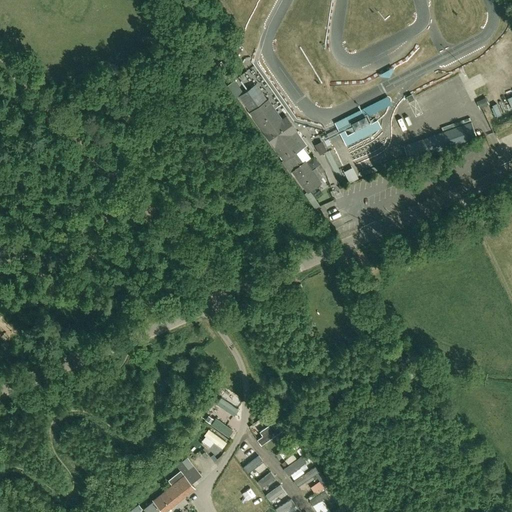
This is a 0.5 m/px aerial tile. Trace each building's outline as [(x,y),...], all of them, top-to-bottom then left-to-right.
[(241,51),(235,43),(230,47),(236,55),(241,51)] [(256,84),(239,96),(283,160),(282,161),(290,174),(293,172),(308,191),(320,182),(317,178),(321,175),(320,173),(324,170),(319,164),(315,167),(311,170),(305,162),(303,163),(295,152),(301,148),(291,135),(296,131),(286,116),(281,120),(256,84)] [(413,99),(411,94),(405,97),(408,102),(413,99)] [(488,105),(485,98),(475,102),(479,109),(488,105)] [(365,113),(348,123),(353,132),(370,123),(365,113)] [(426,137),(404,145),(409,161),(432,153),(477,138),(471,122),(426,137)] [(322,142),(316,145),(320,153),(326,150),(322,142)] [(321,156),(333,179),(343,173),(331,151),(321,156)] [(346,172),(351,183),(360,179),(354,168),(346,172)] [(229,399),(232,394),(226,391),(224,396),(229,399)] [(265,429),(261,433),(264,436),(260,441),(263,444),(271,436),(265,429)] [(284,459),(292,453),(289,448),(280,454),(284,459)] [(240,459),(244,464),(256,455),(252,450),(240,459)] [(294,455),(287,460),(290,464),(297,460),(294,455)] [(172,485),(151,502),(158,511),(163,511),(196,487),(192,482),(201,475),(200,475),(187,457),(176,466),(179,470),(167,480),(172,485)] [(197,457),(193,460),(205,475),(209,471),(197,457)] [(312,467),(308,461),(302,465),(306,471),(312,467)] [(281,503),(290,497),(286,492),(278,498),(281,503)] [(158,511),(151,502),(142,509),(145,511),(158,511)] [(290,511),(295,511),(300,508),(295,503),(288,510),(290,511)]
